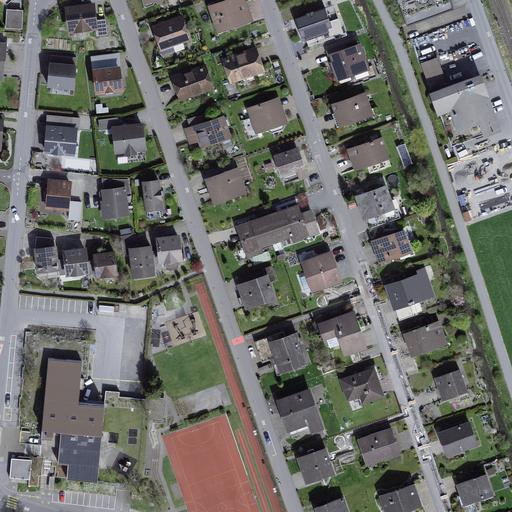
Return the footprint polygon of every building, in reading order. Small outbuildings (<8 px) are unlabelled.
[(153,0),(146,3),(144,0),(142,0),(145,8),(154,5),(155,0),(153,0)] [(211,7),(218,29),(249,18),(244,5),(242,0),(231,0),(227,2),(223,3),(211,7)] [(396,0),(407,27),(455,9),(451,0),(396,0)] [(219,31),(252,20),(247,4),(244,5),(249,18),(218,29),(219,31)] [(95,21),(93,5),(67,9),(70,31),(72,31),(85,29),(96,28),(97,36),(107,35),(106,20),(95,21)] [(335,39),(344,36),(338,19),(330,22),(325,8),(314,12),(313,11),(306,14),(307,15),(295,19),(302,38),(310,35),(313,45),(335,38),(335,39)] [(22,13),(7,12),(6,28),(21,29),(22,13)] [(184,47),(182,41),(188,39),(181,18),(154,27),(164,54),(184,47)] [(73,40),(86,38),(85,29),(72,31),(73,40)] [(350,72),(351,73),(367,67),(359,46),(344,51),(342,46),(327,51),(332,64),(333,64),(336,73),(339,72),(341,75),(350,72)] [(231,82),(263,71),(255,49),(224,60),(231,82)] [(93,58),(95,71),(118,68),(117,55),(93,58)] [(50,63),(48,86),(51,86),(71,88),(74,88),(76,58),(57,56),(56,64),(50,63)] [(430,88),(446,82),(437,57),(421,63),(430,88)] [(173,78),(181,99),(212,88),(205,67),(173,78)] [(95,71),(97,92),(121,88),(118,68),(95,71)] [(336,73),(338,80),(352,76),(351,73),(350,72),(341,75),(339,72),(336,73)] [(483,128),(485,134),(499,129),(485,92),(479,89),(476,78),(430,95),(436,112),(439,111),(452,146),(461,143),(459,137),(483,128)] [(51,93),(70,95),(71,88),(51,86),(51,93)] [(354,118),(362,115),(361,112),(370,109),(364,94),(333,105),(338,118),(334,119),(337,127),(355,121),(354,118)] [(284,126),(283,124),(287,122),(284,114),(283,111),(281,111),(277,100),(262,106),(261,104),(248,109),(252,118),(242,121),(248,140),(258,136),(257,133),(268,129),(269,131),(273,133),(282,129),(284,126)] [(354,118),(355,121),(372,115),(370,109),(361,112),(362,115),(354,118)] [(205,124),(204,120),(202,115),(189,120),(192,129),(205,124)] [(46,151),(74,154),(76,130),(79,130),(80,118),(53,116),(52,127),(48,127),(46,151)] [(135,153),(135,150),(145,148),(142,125),(119,128),(118,118),(99,120),(100,130),(113,128),(116,152),(126,151),(127,154),(135,153)] [(221,139),(224,147),(232,144),(223,118),(205,124),(192,129),(186,131),(190,142),(199,139),(201,146),(221,139)] [(459,137),(461,143),(485,134),(483,128),(459,137)] [(383,156),(384,160),(388,158),(381,138),(349,149),(356,170),(377,162),(376,158),(383,156)] [(404,166),(412,163),(405,144),(397,147),(404,166)] [(285,183),(306,175),(299,153),(297,149),(276,156),(285,183)] [(233,192),(232,190),(243,186),(237,170),(207,180),(210,188),(211,191),(215,202),(225,199),(224,195),(233,192)] [(130,193),(128,180),(103,179),(104,192),(105,202),(102,202),(104,214),(106,214),(115,213),(116,216),(127,214),(125,193),(130,193)] [(158,216),(157,208),(162,208),(158,180),(144,182),(148,217),(158,216)] [(47,207),(67,208),(70,183),(50,181),(47,207)] [(411,186),(414,195),(420,193),(417,184),(411,186)] [(224,195),(225,199),(245,192),(243,186),(232,190),(233,192),(224,195)] [(369,229),(400,218),(394,199),(390,200),(385,187),(357,196),(369,229)] [(69,219),(78,220),(80,202),(71,202),(69,219)] [(300,215),(297,207),(268,217),(276,240),(291,235),(316,226),(311,213),(307,213),(300,215)] [(421,215),(424,224),(430,222),(427,213),(421,215)] [(238,227),(246,250),(261,245),(276,240),(268,217),(238,227)] [(318,231),(316,226),(291,235),(292,240),(318,231)] [(373,241),(380,262),(410,252),(403,231),(373,241)] [(123,255),(131,254),(130,249),(141,247),(136,233),(120,236),(123,255)] [(177,259),(181,259),(178,236),(158,239),(160,252),(161,261),(165,261),(166,268),(178,267),(177,259)] [(59,277),(59,275),(57,260),(55,241),(52,238),(37,237),(36,249),(38,272),(47,270),(48,278),(59,277)] [(246,250),(248,256),(263,250),(261,245),(246,250)] [(153,269),(162,267),(161,261),(160,252),(151,253),(150,246),(141,247),(130,249),(131,254),(134,275),(154,272),(153,269)] [(59,275),(88,272),(86,263),(85,249),(65,252),(66,259),(57,260),(59,275)] [(117,274),(114,252),(94,254),(95,262),(86,263),(88,272),(88,278),(117,274)] [(315,286),(316,289),(319,288),(340,280),(332,257),(331,253),(303,263),(308,275),(301,278),(305,290),(311,287),(315,286)] [(265,301),(264,298),(274,295),(269,281),(275,279),(271,267),(264,269),(266,275),(239,285),(243,296),(244,296),(248,307),(265,301)] [(422,311),(418,299),(431,294),(427,282),(425,283),(422,275),(393,285),(394,288),(390,289),(396,307),(409,302),(413,314),(422,311)] [(266,304),(276,300),(274,295),(264,298),(265,301),(266,304)] [(242,309),(248,307),(244,296),(243,296),(238,298),(242,309)] [(343,343),(346,352),(363,346),(354,320),(352,314),(322,325),(328,344),(329,344),(330,347),(343,343)] [(430,342),(431,341),(443,336),(438,322),(437,322),(435,316),(423,320),(425,326),(405,333),(412,355),(423,351),(422,349),(431,346),(430,342)] [(284,332),(258,340),(262,354),(274,350),(281,368),(292,364),(293,367),(305,362),(299,345),(303,343),(301,338),(297,339),(295,334),(286,337),(284,332)] [(422,349),(423,351),(446,343),(443,336),(431,341),(430,342),(431,346),(422,349)] [(281,368),(274,350),(262,354),(258,340),(255,341),(262,363),(272,360),(277,376),(294,370),(293,367),(292,364),(281,368)] [(86,438),(101,440),(104,406),(104,405),(78,402),(79,388),(83,389),(84,378),(80,378),(82,362),(49,359),(42,435),(41,439),(48,439),(48,442),(55,443),(61,444),(59,463),(69,464),(67,479),(96,481),(99,459),(84,458),(86,438)] [(324,364),(326,368),(335,365),(333,360),(324,364)] [(368,400),(383,395),(377,380),(374,381),(373,379),(372,376),(376,375),(374,368),(342,380),(348,399),(366,393),(368,400)] [(460,397),(468,394),(459,370),(436,378),(443,399),(458,393),(460,397)] [(104,406),(109,404),(109,403),(119,404),(120,397),(120,392),(106,390),(104,405),(104,406)] [(287,410),(296,435),(321,426),(309,391),(279,401),(283,412),(287,410)] [(146,399),(120,397),(119,404),(146,407),(146,399),(161,400),(161,408),(165,408),(166,398),(146,396),(146,399)] [(291,436),(296,435),(287,410),(283,412),(291,436)] [(461,447),(462,450),(477,444),(469,422),(440,432),(447,452),(461,447)] [(377,458),(378,461),(400,453),(392,431),(372,438),(371,436),(358,440),(366,462),(377,458)] [(84,458),(99,459),(101,440),(86,438),(84,458)] [(447,452),(449,457),(462,452),(462,450),(461,447),(447,452)] [(321,475),(322,476),(333,473),(325,449),(315,452),(313,449),(308,451),(309,454),(299,458),(306,480),(321,475)] [(11,458),(10,478),(30,480),(32,460),(19,459),(11,458)] [(306,480),(308,484),(323,479),(322,476),(321,475),(306,480)] [(482,497),(492,494),(486,475),(458,485),(461,495),(463,494),(466,503),(474,500),(482,497)] [(425,511),(415,484),(411,485),(413,488),(415,495),(417,495),(423,511),(425,511)] [(404,511),(423,511),(417,495),(415,495),(413,488),(411,485),(381,496),(386,511),(390,511),(403,508),(404,511)] [(476,511),(478,511),(474,500),(466,503),(463,494),(461,495),(458,496),(462,507),(464,506),(466,511),(476,511)] [(348,511),(343,498),(326,504),(320,506),(316,508),(317,511),(348,511)]
